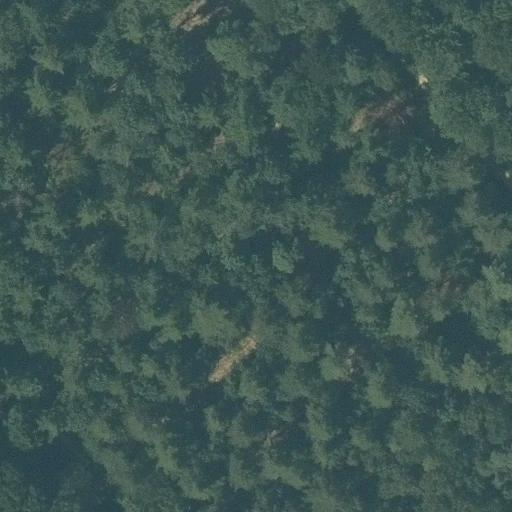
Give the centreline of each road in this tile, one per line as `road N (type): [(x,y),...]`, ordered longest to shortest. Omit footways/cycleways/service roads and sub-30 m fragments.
road 1 (track): [(356,0),(511,175)]
road 2 (track): [(108,511),(0,385)]
